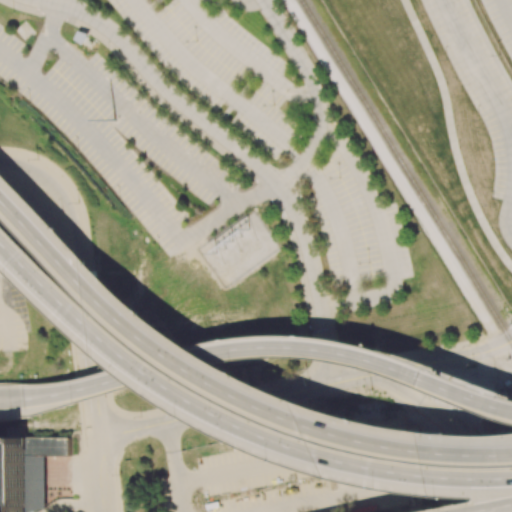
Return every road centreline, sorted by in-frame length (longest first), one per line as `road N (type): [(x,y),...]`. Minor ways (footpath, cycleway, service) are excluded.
road 1 (motorway): [(479,394),(368,354),(271,344),(202,353),(28,399)]
road 2 (tertiary): [(511,340),(483,353),(100,436)]
road 3 (tertiary): [(80,281),(64,199),(39,173),(0,160)]
road 4 (tertiary): [(100,436),(80,281)]
